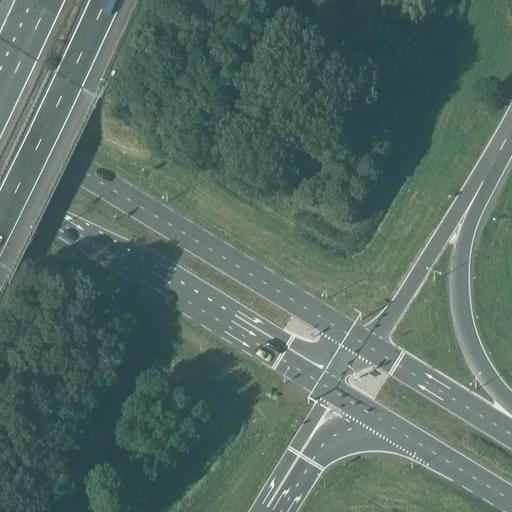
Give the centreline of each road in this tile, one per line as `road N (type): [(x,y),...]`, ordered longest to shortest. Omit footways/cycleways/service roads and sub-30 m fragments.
road 1 (secondary): [(324,320),(0,121)]
road 2 (secondary): [(0,189),(282,354)]
road 3 (motorway): [(511,404),(481,370),(463,301),(466,245),(497,152)]
road 4 (motorway): [(0,235),(109,0)]
road 5 (motorway): [(371,347),(497,152)]
road 6 (secondary): [(511,434),(371,347)]
road 7 (secondary): [(377,419),(511,502)]
road 8 (motorway): [(278,511),(335,435),(377,419)]
road 9 (motorway): [(267,511),(268,495),(331,390)]
